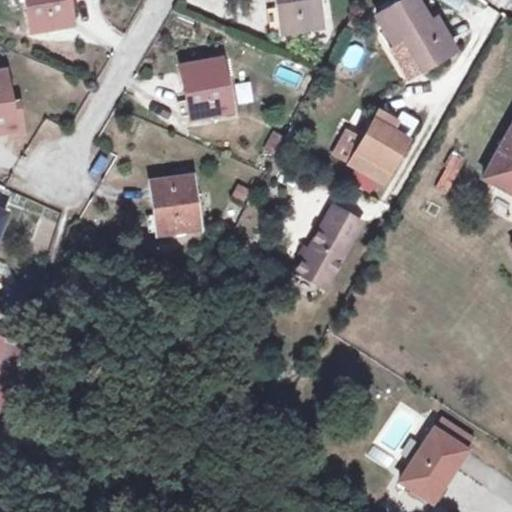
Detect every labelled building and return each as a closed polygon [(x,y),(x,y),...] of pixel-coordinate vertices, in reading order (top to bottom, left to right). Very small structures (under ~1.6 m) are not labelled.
[(68,0),(25,0),(31,32),(68,26),(65,11),(71,10),(68,0)] [(314,0),(276,0),(278,7),(282,33),(319,27),(314,0)] [(437,18),(430,22),(417,0),(403,0),(377,16),(394,44),(404,39),(423,70),(455,51),(437,18)] [(272,35),(282,33),(278,7),(267,9),(272,35)] [(408,79),(423,70),(404,39),(394,44),(389,47),(408,79)] [(345,46),(343,67),(360,69),(363,47),(345,46)] [(231,95),(223,96),(220,79),(226,78),(223,59),(180,67),(190,119),(226,112),(226,111),(233,109),(231,95)] [(6,72),(0,72),(0,133),(11,132),(6,102),(11,102),(6,72)] [(384,182),(400,153),(384,144),(392,130),(397,122),(380,112),(351,163),(384,182)] [(511,181),(511,126),(483,178),(505,190),(509,180),(511,181)] [(408,140),(392,130),(384,144),(400,153),(408,140)] [(279,147),(285,137),(276,132),(266,150),(275,155),(279,147)] [(437,190),(445,194),(464,161),(452,155),(446,166),(449,168),(437,190)] [(190,195),(195,195),(193,176),(151,182),(155,215),(158,232),(158,234),(194,229),(190,195)] [(239,185),(234,195),(245,200),(250,191),(239,185)] [(325,289),(361,223),(333,207),(310,249),(305,258),(297,273),(325,289)] [(150,233),(158,232),(155,215),(147,216),(150,233)] [(305,258),(310,249),(304,245),(299,254),(305,258)] [(10,316),(15,318),(24,290),(19,289),(10,316)] [(29,323),(38,295),(24,290),(15,318),(29,323)] [(0,411),(21,343),(0,335),(0,411)] [(467,450),(475,437),(443,417),(435,429),(467,450)] [(433,502),(467,450),(435,429),(401,481),(412,488),(433,502)]
